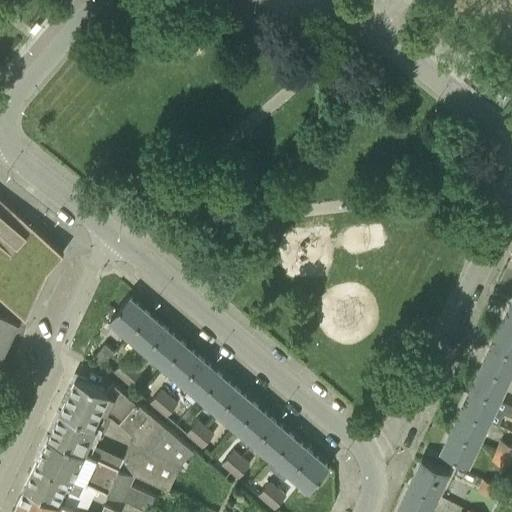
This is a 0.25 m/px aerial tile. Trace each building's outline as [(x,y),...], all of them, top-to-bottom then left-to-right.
[(0,196),(0,294),(26,316),(48,269),(63,251),(0,196)] [(110,316),(128,332),(147,311),(128,295),(110,316)] [(511,301),(503,320),(511,324),(511,301)] [(128,332),(147,347),(165,326),(147,311),(128,332)] [(0,357),(17,323),(0,315),(0,357)] [(493,342),(511,350),(511,324),(503,320),(493,342)] [(147,347),(165,363),(183,342),(165,326),(147,347)] [(105,342),(93,355),(101,362),(113,349),(105,342)] [(174,371),(183,378),(201,357),(183,342),(165,363),(165,364),(162,367),(171,375),(174,371)] [(483,363),(509,376),(511,369),(511,350),(493,342),(483,363)] [(113,371),(121,377),(133,363),(125,356),(113,371)] [(183,378),(201,394),(219,373),(201,357),(183,378)] [(121,377),(130,384),(142,370),(133,363),(121,377)] [(472,385),(498,397),(509,376),(483,363),(472,385)] [(201,394),(219,409),(237,388),(219,373),(201,394)] [(131,441),(180,463),(192,448),(139,403),(114,381),(108,390),(75,374),(60,407),(103,428),(106,429),(113,415),(135,434),(131,441)] [(462,406),(489,419),(498,423),(508,402),(498,397),(472,385),(462,406)] [(149,401),(157,408),(170,394),(161,387),(149,401)] [(219,409),(237,425),(255,404),(237,388),(219,409)] [(157,408),(166,416),(178,401),(170,394),(157,408)] [(237,425),(255,440),(273,419),(255,404),(237,425)] [(452,428),(478,441),(489,419),(462,406),(452,428)] [(180,463),(131,441),(123,456),(96,443),(103,428),(60,407),(48,433),(91,453),(96,455),(109,461),(118,466),(136,474),(168,489),(180,463)] [(185,432),(193,439),(205,425),(197,418),(185,432)] [(255,440),(273,456),(291,434),(273,419),(255,440)] [(193,439),(201,447),(214,432),(205,425),(193,439)] [(478,441),(452,428),(442,450),(468,462),(478,441)] [(132,483),(136,474),(118,466),(109,461),(96,455),(91,453),(48,433),(37,458),(85,481),(152,511),(160,496),(132,483)] [(273,456),(291,471),(309,450),(291,434),(273,456)] [(511,455),(511,443),(499,438),(495,448),(496,448),(511,455)] [(508,467),(511,457),(511,455),(496,448),(491,458),(508,467)] [(221,463),(229,470),(241,456),(233,449),(221,463)] [(309,450),(291,471),(310,486),(328,465),(309,450)] [(229,470),(238,477),(250,463),(241,456),(229,470)] [(79,494),(85,481),(37,458),(24,484),(64,502),(70,490),(79,494)] [(411,481),(437,493),(448,470),(422,458),(411,481)] [(477,487),(494,496),(499,485),(482,477),(477,487)] [(257,493),(266,501),(277,487),(269,480),(257,493)] [(400,504),(417,511),(428,511),(437,493),(411,481),(400,504)] [(16,511),(86,511),(64,502),(24,484),(12,510),(16,511)] [(266,501),(274,508),(286,494),(277,487),(266,501)]
